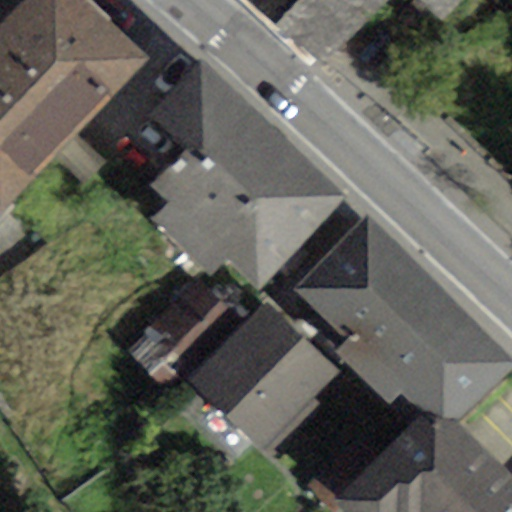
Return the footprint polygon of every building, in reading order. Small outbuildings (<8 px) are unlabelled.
[(0,194),(148,47),(100,0),(10,0),(0,10),(0,194)] [(247,0),(318,64),(385,0),(247,0)] [(466,0),(415,0),(440,26),(466,0)] [(226,242),(259,273),(345,184),(198,44),(149,95),(185,130),(148,168),(166,185),(151,201),(210,258),(226,242)] [(511,348),(368,202),(293,275),(340,324),(329,334),(383,390),(398,375),(421,399),(456,409),(511,355),(511,348)] [(336,364),(265,294),(190,369),(262,440),(336,364)] [(421,399),(334,484),(360,511),(511,511),(511,466),(456,409),(421,399)]
